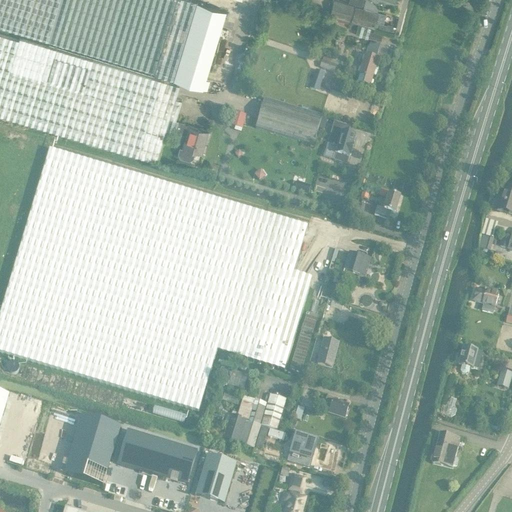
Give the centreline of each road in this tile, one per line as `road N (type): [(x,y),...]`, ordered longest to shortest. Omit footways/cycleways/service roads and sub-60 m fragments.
road 1 (unclassified): [(344,511),(492,0)]
road 2 (primary): [(390,460),(511,38)]
